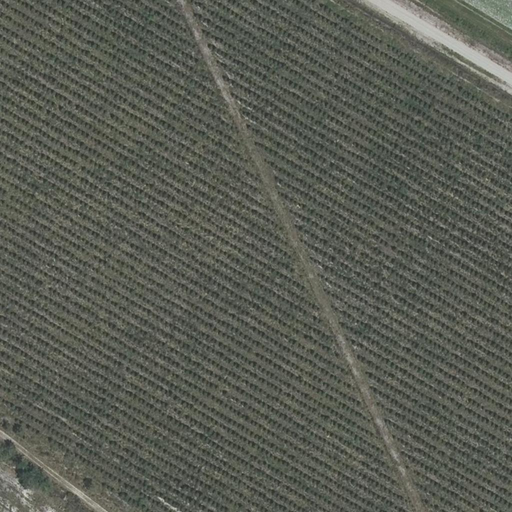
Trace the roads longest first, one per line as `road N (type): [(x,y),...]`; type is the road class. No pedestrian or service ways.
road 1 (track): [(391,0),(511,71)]
road 2 (track): [(104,511),(0,433)]
